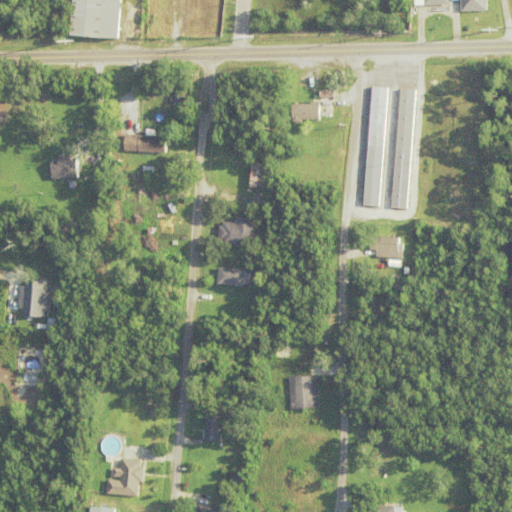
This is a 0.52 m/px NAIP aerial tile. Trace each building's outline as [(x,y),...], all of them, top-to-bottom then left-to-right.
[(74,39),(77,0),(125,0),(121,43),(74,39)] [(487,0),(488,12),(463,13),(462,0),(487,0)] [(58,7),(70,6),(70,18),(58,18),(58,7)] [(302,102),(303,97),(301,97),(302,89),(303,89),(304,85),(309,86),(307,102),(302,102)] [(365,207),(374,89),(390,90),(381,209),(365,207)] [(321,92),(339,91),(339,108),(321,108),(321,92)] [(393,209),(402,91),(417,92),(409,211),(393,209)] [(302,122),(302,124),(294,124),(294,106),(312,106),(312,104),(321,104),(321,122),(302,122)] [(436,135),(439,105),(450,106),(448,135),(436,135)] [(456,136),(458,107),(470,107),(468,137),(456,136)] [(126,153),(127,136),(168,139),(167,155),(126,153)] [(53,164),(61,164),(61,156),(79,156),(80,181),(54,181),(53,164)] [(252,190),(254,166),(273,167),(271,192),(252,190)] [(251,207),(252,198),(262,198),(263,192),(275,193),(273,209),(251,207)] [(220,247),(222,229),(224,229),(225,224),(236,225),(237,218),(258,220),(255,251),(220,247)] [(378,259),(378,253),(372,252),(373,239),(401,240),(401,246),(405,246),(404,260),(378,259)] [(246,287),(246,289),(219,287),(220,270),(247,271),(246,274),(266,275),(265,288),(246,287)] [(20,285),(19,315),(47,316),(49,288),(46,288),(46,279),(28,278),(28,285),(20,285)] [(399,319),(369,320),(369,300),(370,300),(369,292),(386,291),(386,294),(393,294),(394,311),(398,311),(399,319)] [(255,303),(254,310),(253,310),(252,318),(247,317),(248,304),(247,304),(247,300),(249,300),(249,298),(254,299),(253,302),(255,303)] [(291,379),(319,378),(321,410),(292,412),(291,379)] [(206,443),(209,419),(225,421),(222,445),(206,443)] [(141,485),(140,499),(109,497),(110,482),(122,483),(122,480),(115,479),(115,471),(123,471),(124,461),(143,462),(143,469),(146,469),(144,485),(141,485)]
